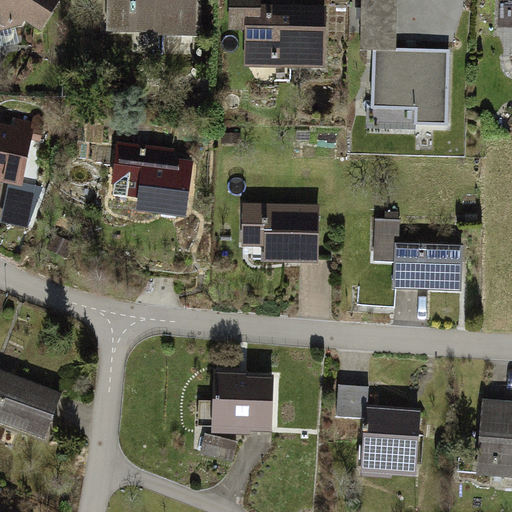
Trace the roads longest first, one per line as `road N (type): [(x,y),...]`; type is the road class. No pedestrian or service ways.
road 1 (residential): [(120,314),(511,344)]
road 2 (residential): [(106,462),(120,314)]
road 3 (residential): [(106,462),(222,511)]
road 4 (residential): [(0,276),(120,314)]
